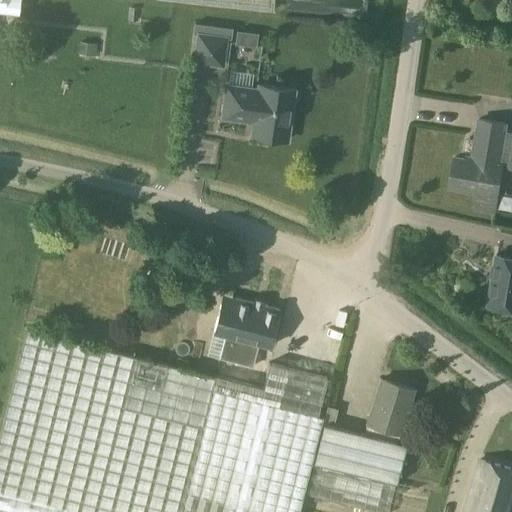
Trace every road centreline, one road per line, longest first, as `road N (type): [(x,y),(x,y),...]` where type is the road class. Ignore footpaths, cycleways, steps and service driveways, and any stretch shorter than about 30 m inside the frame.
road 1 (unclassified): [(363,291),(283,243),(140,190),(0,160)]
road 2 (unclassified): [(363,291),(401,0)]
road 3 (unclassified): [(511,400),(363,291)]
